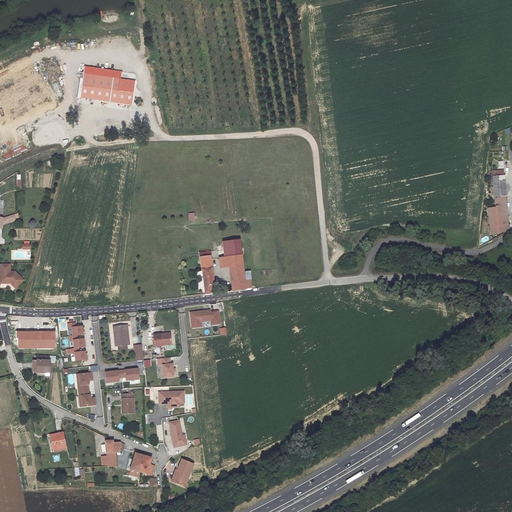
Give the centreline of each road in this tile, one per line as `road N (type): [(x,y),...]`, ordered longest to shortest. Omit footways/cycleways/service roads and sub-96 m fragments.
road 1 (unclassified): [(0,311),(110,308),(363,279)]
road 2 (motorway): [(511,350),(432,409),(259,511)]
road 3 (motorway): [(287,511),(511,366)]
road 4 (residential): [(0,315),(26,390),(156,455),(159,466)]
road 5 (residential): [(511,234),(462,253),(393,241),(377,246),(363,279)]
road 6 (unclassified): [(363,279),(465,281),(511,302)]
road 7 (track): [(168,138),(80,146),(21,166)]
